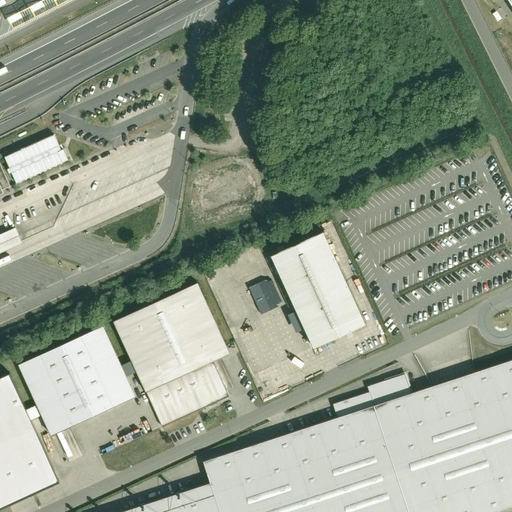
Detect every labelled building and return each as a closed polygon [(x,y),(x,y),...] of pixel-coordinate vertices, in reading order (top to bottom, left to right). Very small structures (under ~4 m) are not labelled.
[(271,142),(253,139),(251,150),(269,153),(271,142)] [(43,140),(5,158),(10,169),(8,170),(10,174),(12,173),(17,184),(51,168),(47,158),(53,156),(50,150),(49,151),(43,140)] [(2,191),(11,188),(0,163),(0,196),(3,195),(2,191)] [(0,235),(0,254),(22,244),(15,229),(0,235)] [(364,324),(322,231),(268,255),(311,348),(364,324)] [(228,353),(196,283),(112,321),(131,361),(136,372),(144,392),(212,361),(228,353)] [(103,329),(20,367),(37,406),(42,417),(52,437),(135,399),(125,377),(120,366),(103,329)] [(338,417),(203,462),(209,482),(219,511),(502,511),(511,509),(511,359),(414,392),(376,405),(338,417)] [(131,361),(120,366),(125,377),(136,372),(131,361)] [(144,392),(161,427),(229,397),(212,361),(144,392)] [(372,392),(376,405),(414,392),(408,374),(370,387),(372,392)] [(10,378),(0,382),(0,510),(58,485),(30,423),(25,412),(10,378)] [(334,405),(338,417),(376,405),(372,392),(334,405)] [(42,417),(37,406),(25,412),(30,423),(42,417)] [(219,511),(209,482),(118,511),(219,511)]
